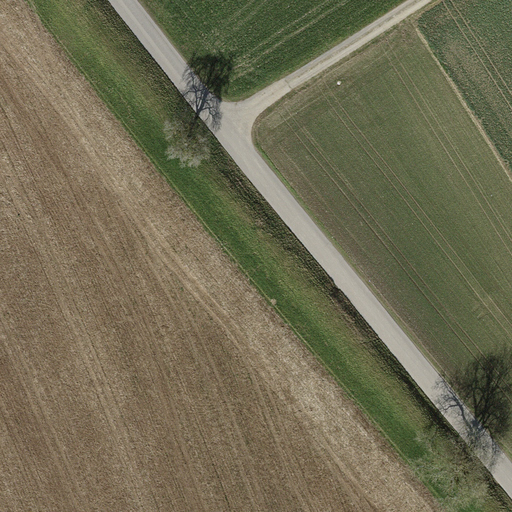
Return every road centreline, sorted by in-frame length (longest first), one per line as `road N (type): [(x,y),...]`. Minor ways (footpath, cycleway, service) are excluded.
road 1 (tertiary): [(511,489),(118,0)]
road 2 (track): [(214,126),(418,0)]
